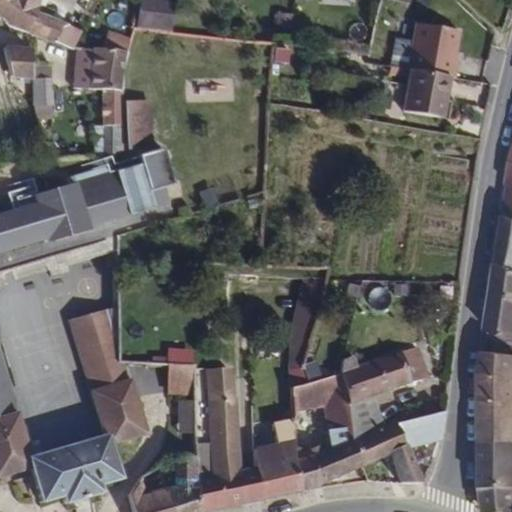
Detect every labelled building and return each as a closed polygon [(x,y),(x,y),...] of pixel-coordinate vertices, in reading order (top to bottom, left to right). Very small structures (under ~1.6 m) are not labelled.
[(38,6),(39,0),(0,0),(0,19),(8,27),(72,48),(79,31),(35,12),(38,6)] [(171,33),(174,1),(168,0),(139,0),(136,30),(171,33)] [(455,56),(460,30),(414,22),(406,70),(408,71),(450,78),(455,79),(458,57),(455,56)] [(126,52),(129,39),(108,32),(101,50),(126,52)] [(30,78),(30,48),(2,47),(9,78),(30,81),(30,78)] [(122,69),(126,52),(101,50),(91,49),(91,68),(80,68),(80,79),(89,79),(88,89),(101,90),(121,90),(122,69)] [(446,102),(450,78),(408,71),(401,114),(447,123),(451,103),(446,102)] [(52,106),(51,78),(30,78),(30,81),(31,106),(52,106)] [(121,156),(121,90),(101,90),(101,128),(101,157),(121,156)] [(101,157),(101,128),(92,128),(92,157),(101,157)] [(168,206),(154,150),(119,160),(64,176),(66,183),(119,168),(131,165),(144,213),(168,206)] [(131,165),(119,168),(66,183),(0,202),(0,254),(117,221),(144,213),(131,165)] [(511,267),(511,217),(504,216),(497,263),(511,267)] [(135,264),(134,244),(120,244),(120,264),(135,264)] [(511,337),(511,267),(497,263),(487,330),(511,337)] [(321,301),(327,277),(305,277),(299,295),(321,301)] [(319,313),(321,301),(299,295),(290,331),(312,330),(319,313)] [(123,362),(116,362),(116,306),(68,320),(82,372),(87,391),(127,379),(123,362)] [(302,366),(312,330),(290,331),(287,366),(290,390),(307,384),(302,366)] [(511,440),(511,337),(487,330),(480,378),(482,441),(511,440)] [(372,397),(426,379),(416,349),(355,368),(340,373),(345,396),(350,442),(382,427),(372,397)] [(186,366),(187,355),(166,354),(165,365),(186,366)] [(0,416),(16,412),(0,358),(0,416)] [(355,368),(352,358),(338,363),(340,373),(355,368)] [(320,380),(314,361),(302,366),(307,384),(320,380)] [(187,395),(190,367),(186,366),(165,365),(166,392),(187,395)] [(350,442),(345,396),(340,373),(320,380),(307,384),(290,390),(292,412),(323,409),(326,443),(309,451),(310,455),(316,486),(361,467),(350,442)] [(106,436),(108,446),(144,435),(127,379),(87,391),(102,437),(106,436)] [(232,399),(229,384),(205,386),(206,400),(232,399)] [(238,470),(232,399),(206,400),(206,445),(206,477),(195,479),(196,511),(211,511),(245,505),(238,470)] [(191,431),(190,401),(175,401),(176,431),(191,431)] [(16,412),(0,416),(0,475),(28,468),(25,458),(29,458),(16,412)] [(436,444),(440,415),(395,426),(392,423),(382,427),(350,442),(361,467),(388,455),(397,482),(421,483),(407,450),(436,444)] [(292,435),(292,420),(272,424),(273,439),(292,435)] [(292,459),(292,435),(273,439),(274,446),(253,451),(253,469),(259,502),(300,493),(292,461),(292,459)] [(25,458),(28,468),(39,503),(60,497),(62,504),(98,494),(97,487),(118,480),(108,446),(106,436),(102,437),(29,458),(25,458)] [(511,440),(482,441),(482,488),(511,487),(511,440)] [(206,477),(206,445),(193,444),(194,458),(195,458),(195,479),(206,477)] [(316,486),(310,455),(292,461),(300,493),(317,489),(316,486)] [(196,511),(195,479),(195,458),(194,458),(170,457),(170,486),(164,488),(166,511),(196,511)] [(259,502),(253,469),(247,469),(238,470),(245,505),(259,502)] [(166,511),(164,488),(141,493),(137,481),(126,497),(130,511),(166,511)] [(487,511),(511,511),(511,487),(482,488),(487,511)]
